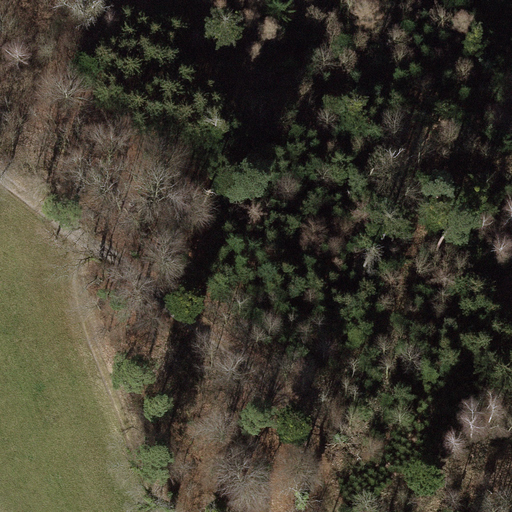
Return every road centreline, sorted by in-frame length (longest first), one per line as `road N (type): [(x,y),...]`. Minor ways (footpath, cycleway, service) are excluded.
road 1 (track): [(353,511),(249,385),(42,205)]
road 2 (track): [(0,172),(42,205),(158,511)]
